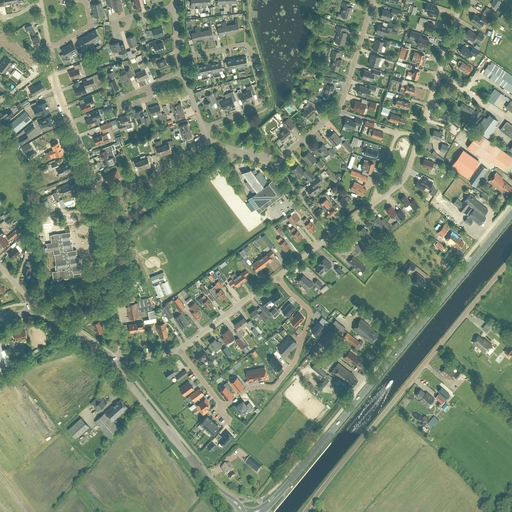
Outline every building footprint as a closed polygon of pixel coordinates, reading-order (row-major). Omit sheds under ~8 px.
[(106,0),(108,6),(114,5),(115,12),(123,10),(120,0),(106,0)] [(493,0),(490,4),(496,8),(501,1),(499,0),(493,0)] [(349,19),(353,7),(349,7),(350,3),(343,1),(341,6),(343,6),(340,14),(338,13),(337,17),(345,20),(346,18),(349,19)] [(93,11),(103,8),(101,2),(91,4),(93,11)] [(424,10),(429,12),(428,15),(432,17),(432,15),(437,16),(439,9),(435,8),(436,5),(432,4),(427,2),(424,10)] [(103,8),(93,11),(94,17),(104,15),(103,8)] [(404,12),(392,8),(391,11),(383,9),(380,17),(390,20),(392,14),(396,16),(397,14),(401,15),(401,13),(403,14),(404,12)] [(491,10),(487,15),(492,18),(495,13),(491,10)] [(474,14),(470,20),(480,27),(483,22),(486,24),(489,19),(482,15),(480,18),(474,14)] [(425,29),(432,31),(434,24),(427,22),(428,19),(420,17),(418,23),(426,26),(425,29)] [(235,23),(231,24),(233,34),(236,33),(235,30),(239,29),(237,18),(234,19),(235,23)] [(225,32),(223,21),(221,22),(222,26),(217,27),(219,37),(222,36),(222,33),(225,32)] [(225,21),(223,21),(225,32),(229,32),(230,35),(233,34),(231,24),(226,25),(225,21)] [(204,26),(205,30),(204,30),(206,39),(209,39),(209,36),(212,35),(210,24),(208,24),(208,25),(204,26)] [(378,24),(375,32),(376,32),(376,33),(381,35),(381,34),(386,35),(387,35),(389,30),(393,31),(394,28),(395,26),(394,25),(388,24),(387,27),(382,25),(378,24)] [(25,28),(26,31),(29,30),(31,35),(35,33),(33,28),(33,29),(32,25),(25,28)] [(152,29),(153,29),(149,30),(149,29),(146,30),(147,36),(150,35),(150,34),(154,33),(155,37),(164,34),(162,26),(152,29)] [(199,26),(197,27),(199,38),(203,37),(203,40),(206,39),(204,30),(200,31),(199,26)] [(334,42),(343,45),(345,38),(347,33),(346,32),(347,29),(336,26),(335,30),(338,30),(334,42)] [(199,38),(197,27),(194,27),(195,32),(191,33),(193,42),(196,42),(195,38),(199,38)] [(95,29),(89,32),(94,41),(100,38),(95,29)] [(417,41),(416,43),(427,47),(429,40),(421,38),(423,34),(406,29),(406,32),(410,33),(409,38),(417,41)] [(468,29),(464,36),(472,41),(475,37),(481,41),(484,35),(478,32),(477,34),(468,29)] [(84,36),(89,45),(94,41),(89,32),(84,36)] [(31,37),(36,48),(40,46),(40,44),(41,44),(39,39),(40,38),(38,34),(31,37)] [(127,37),(130,50),(135,48),(134,45),(136,44),(134,35),(127,37)] [(78,39),(83,48),(89,45),(84,36),(78,39)] [(375,40),(373,49),(380,51),(382,45),(388,47),(389,44),(390,41),(385,40),(384,42),(375,40)] [(120,45),(118,41),(110,44),(112,51),(118,49),(119,53),(125,51),(122,44),(120,45)] [(157,44),(156,41),(149,43),(151,49),(155,47),(156,52),(165,49),(163,41),(157,44)] [(68,44),(67,45),(72,55),(73,54),(76,52),(77,55),(81,52),(80,49),(77,51),(75,47),(72,42),(68,44)] [(67,45),(61,48),(64,54),(66,58),(72,55),(67,45)] [(463,45),(459,51),(463,54),(462,54),(468,58),(471,53),(475,56),(478,51),(472,47),(470,50),(463,45)] [(402,46),(398,57),(403,58),(406,59),(408,52),(407,52),(409,48),(402,46)] [(340,64),(341,60),(337,59),(339,52),(332,50),(330,57),(333,58),(330,68),(338,70),(339,64),(340,64)] [(424,55),(416,52),(414,52),(411,61),(415,63),(415,62),(420,63),(420,64),(423,65),(424,60),(422,60),(424,55)] [(380,61),(381,58),(371,54),(370,58),(368,64),(377,67),(379,61),(380,61)] [(245,56),(239,57),(242,72),(245,71),(244,66),(247,65),(245,56)] [(6,57),(2,62),(14,72),(16,69),(11,66),(13,63),(6,57)] [(239,57),(233,58),(235,68),(238,67),(239,73),(242,72),(239,57)] [(235,68),(233,58),(226,60),(229,75),(232,74),(231,68),(235,68)] [(160,70),(168,66),(165,59),(157,62),(156,59),(151,61),(153,66),(158,64),(160,70)] [(460,65),(458,67),(463,71),(463,72),(464,73),(465,73),(466,74),(466,73),(467,73),(471,68),(468,66),(460,60),(458,63),(460,65)] [(214,62),(217,77),(218,77),(220,76),(219,71),(222,70),(222,68),(222,66),(223,65),(222,61),(221,61),(220,61),(214,62)] [(0,64),(0,69),(4,72),(5,73),(7,70),(12,74),(14,72),(2,62),(0,64)] [(135,72),(139,80),(147,76),(144,68),(146,66),(144,62),(139,64),(141,70),(135,72)] [(214,78),(217,77),(214,62),(208,63),(210,72),(213,72),(214,78)] [(511,92),(511,75),(491,62),(489,64),(488,63),(484,70),(485,71),(483,73),(511,92)] [(69,71),(71,78),(80,75),(78,69),(81,68),(80,63),(74,66),(75,69),(69,71)] [(207,73),(210,72),(208,63),(202,64),(205,79),(206,79),(208,79),(207,73)] [(202,80),(205,79),(202,64),(195,66),(197,73),(197,75),(201,74),(202,80)] [(120,75),(124,86),(132,82),(129,76),(133,74),(130,67),(124,69),(125,73),(120,75)] [(364,69),(362,78),(372,81),(374,75),(379,77),(380,73),(381,71),(373,69),(372,72),(364,69)] [(418,75),(419,71),(413,69),(412,73),(408,71),(406,75),(409,76),(411,77),(416,79),(417,78),(418,75)] [(114,79),(113,77),(116,76),(114,71),(108,73),(111,81),(108,82),(112,91),(119,88),(115,79),(114,79)] [(95,85),(93,78),(94,78),(93,75),(86,78),(87,80),(83,82),(84,84),(75,87),(77,95),(87,92),(85,88),(95,85)] [(331,82),(332,79),(325,77),(323,83),(326,84),(322,96),(323,96),(322,98),(326,100),(327,97),(330,98),(334,86),(330,85),(330,82),(331,82)] [(45,89),(41,82),(34,86),(33,85),(29,88),(34,97),(36,95),(36,94),(45,89)] [(404,94),(405,91),(412,93),(414,87),(406,85),(406,86),(401,84),(399,92),(404,94)] [(247,90),(244,91),(248,100),(253,98),(251,94),(254,93),(251,85),(245,87),(247,90)] [(374,92),(375,86),(369,85),(368,88),(359,85),(357,93),(368,97),(369,90),(374,92)] [(248,100),(244,91),(241,93),(240,89),(237,90),(238,91),(235,92),(238,99),(240,98),(242,103),(248,100)] [(224,94),(226,99),(229,108),(235,106),(233,101),(236,100),(232,91),(227,93),(224,94)] [(204,103),(208,113),(215,111),(212,103),(215,102),(212,93),(206,95),(209,102),(204,103)] [(85,102),(80,104),(83,112),(92,108),(90,104),(94,102),(92,95),(88,96),(84,98),(85,102)] [(229,108),(226,99),(223,100),(222,97),(216,99),(219,106),(222,105),(224,110),(229,108)] [(302,111),(301,111),(304,114),(302,116),(304,119),(307,117),(308,119),(309,118),(308,118),(315,112),(316,112),(313,108),(316,105),(317,106),(317,105),(307,99),(308,100),(306,103),(307,104),(303,107),(305,109),(302,111)] [(169,102),(171,107),(170,108),(172,112),(174,111),(182,108),(180,102),(177,103),(175,100),(169,102)] [(375,103),(369,101),(366,100),(365,104),(355,101),(352,109),(363,112),(364,107),(373,110),(375,103)] [(396,100),(395,104),(400,105),(400,106),(407,109),(409,103),(401,100),(401,101),(396,100)] [(38,105),(38,107),(39,109),(40,109),(41,112),(41,114),(49,111),(48,107),(46,102),(38,105)] [(466,116),(470,119),(474,114),(478,117),(482,112),(477,109),(475,112),(473,110),(473,109),(470,107),(469,108),(462,102),(459,106),(468,113),(466,116)] [(159,104),(149,107),(152,115),(158,114),(160,119),(166,118),(164,112),(161,113),(159,104)] [(0,119),(0,120),(4,117),(6,120),(13,114),(9,109),(6,111),(4,108),(0,111),(0,119)] [(181,115),(185,114),(182,108),(174,111),(176,115),(174,115),(176,120),(182,118),(181,115)] [(145,117),(143,109),(135,111),(138,123),(144,121),(145,124),(151,123),(149,116),(145,117)] [(86,119),(89,126),(98,122),(96,118),(101,116),(98,110),(90,113),(92,117),(86,119)] [(25,124),(31,119),(32,119),(25,111),(20,115),(24,119),(22,121),(25,124)] [(439,112),(437,119),(445,121),(448,113),(445,113),(445,114),(439,112)] [(6,127),(10,132),(20,124),(18,122),(22,119),(18,114),(10,120),(12,123),(6,127)] [(133,127),(131,123),(132,123),(129,114),(120,117),(122,124),(118,125),(120,131),(127,129),(126,126),(127,128),(133,127)] [(395,122),(395,121),(403,124),(405,118),(391,114),(389,120),(395,122)] [(489,115),(478,130),(491,139),(501,125),(489,115)] [(53,118),(52,118),(51,116),(45,118),(38,121),(41,128),(48,125),(54,123),(53,120),(53,119),(53,118)] [(456,116),(451,122),(458,127),(462,121),(456,116)] [(287,129),(292,125),(293,124),(288,117),(283,122),(284,124),(283,125),(285,127),(276,134),(282,140),(290,133),(287,129)] [(346,118),(343,125),(353,129),(355,124),(359,126),(361,120),(355,118),(354,121),(346,118)] [(184,120),(177,123),(180,132),(190,128),(188,122),(185,123),(184,120)] [(100,125),(103,132),(113,128),(111,121),(100,125)] [(511,125),(506,121),(500,130),(511,138),(511,144),(509,149),(511,151),(511,125)] [(190,128),(180,132),(183,141),(191,138),(190,135),(192,134),(190,128)] [(367,135),(380,139),(383,132),(369,128),(367,135)] [(433,130),(431,136),(440,139),(442,131),(439,130),(439,132),(433,130)] [(327,137),(334,145),(341,139),(334,131),(327,137)] [(511,157),(478,132),(467,146),(490,163),(493,159),(505,167),(511,157)] [(109,139),(106,133),(101,135),(93,138),(96,143),(98,142),(99,143),(109,139)] [(17,138),(13,140),(17,145),(25,141),(22,137),(18,139),(17,138)] [(156,145),(153,146),(155,152),(155,154),(156,154),(159,153),(159,155),(165,153),(162,145),(161,140),(155,142),(156,145)] [(166,144),(162,145),(165,153),(171,151),(170,147),(173,146),(171,140),(165,142),(166,144)] [(341,143),(349,152),(353,148),(345,140),(341,143)] [(365,146),(364,149),(366,150),(364,153),(368,154),(367,155),(372,156),(375,157),(376,155),(378,149),(377,149),(374,148),(373,148),(374,144),(364,141),(363,145),(365,146)] [(29,143),(21,148),(24,152),(32,147),(29,143)] [(112,150),(116,149),(114,143),(102,148),(103,151),(100,152),(101,154),(112,150)] [(335,152),(332,149),(331,147),(328,149),(323,143),(317,149),(319,152),(319,153),(323,158),(328,153),(331,156),(334,154),(335,155),(336,153),(335,152)] [(439,150),(446,152),(448,145),(442,143),(439,150)] [(48,151),(51,158),(63,154),(60,147),(48,151)] [(32,148),(25,152),(29,159),(36,154),(32,148)] [(467,178),(479,161),(462,149),(451,166),(467,178)] [(115,156),(112,150),(101,154),(101,156),(99,156),(101,160),(103,159),(103,161),(115,156)] [(302,156),(309,165),(316,159),(308,151),(302,156)] [(433,155),(440,161),(443,158),(435,153),(433,155)] [(140,157),(141,160),(144,167),(150,165),(149,162),(152,161),(149,154),(145,156),(144,155),(141,156),(140,157)] [(115,156),(103,161),(105,165),(111,163),(112,164),(114,163),(114,162),(117,161),(115,156)] [(144,167),(141,160),(137,161),(136,159),(131,161),(134,167),(137,166),(138,170),(144,167)] [(320,167),(321,169),(323,167),(325,166),(324,164),(320,159),(316,163),(320,167)] [(364,165),(363,170),(370,172),(372,167),(373,167),(374,163),(368,161),(368,160),(364,159),(362,164),(364,165)] [(435,168),(436,164),(433,162),(424,159),(422,166),(431,169),(431,167),(435,168)] [(57,169),(60,175),(65,173),(65,172),(73,169),(70,162),(62,165),(63,167),(57,169)] [(304,170),(298,164),(292,170),(298,177),(303,173),(310,181),(315,177),(307,168),(304,170)] [(482,165),(469,182),(473,184),(474,183),(476,184),(487,170),(486,168),(482,165)] [(255,175),(251,169),(249,170),(241,172),(248,180),(245,182),(254,194),(248,198),(249,200),(255,208),(259,213),(283,195),(272,180),(271,181),(270,180),(268,181),(267,180),(265,176),(264,176),(260,171),(255,175)] [(104,175),(105,177),(106,182),(120,177),(117,170),(104,175)] [(507,195),(511,188),(511,187),(502,179),(503,177),(496,172),(488,181),(502,192),(503,191),(507,195)] [(360,173),(358,179),(366,182),(368,176),(360,173)] [(316,184),(321,180),(322,179),(320,176),(318,177),(318,176),(316,178),(313,180),(315,183),(312,185),(306,189),(307,190),(306,191),(308,193),(309,193),(311,195),(320,189),(317,185),(316,184)] [(422,189),(424,186),(428,189),(432,182),(427,179),(423,177),(421,181),(418,179),(415,185),(422,189)] [(69,183),(72,191),(71,191),(71,192),(72,192),(73,195),(80,192),(79,189),(80,188),(77,180),(69,183)] [(350,189),(354,192),(362,196),(366,189),(362,187),(363,186),(354,181),(350,189)] [(62,189),(59,191),(60,194),(64,193),(64,195),(71,192),(71,191),(72,191),(69,183),(61,186),(62,189)] [(49,202),(55,200),(59,198),(57,191),(52,193),(52,194),(47,196),(49,202)] [(488,210),(474,199),(475,198),(469,193),(462,203),(456,199),(453,203),(458,207),(457,208),(463,212),(464,211),(468,215),(464,220),(470,225),(473,220),(474,221),(479,225),(486,217),(483,215),(488,210)] [(348,202),(347,201),(351,199),(347,196),(344,198),(343,196),(342,196),(340,194),(337,196),(339,199),(338,199),(343,206),(348,202)] [(410,202),(404,195),(399,199),(404,206),(408,203),(413,209),(418,205),(413,199),(410,202)] [(332,213),(335,211),(326,199),(325,199),(319,204),(323,208),(322,209),(324,212),(327,216),(332,213)] [(40,201),(44,213),(51,211),(48,200),(40,201)] [(245,203),(251,211),(253,209),(255,208),(249,200),(248,202),(245,203)] [(390,217),(391,217),(392,219),(395,217),(398,221),(405,215),(400,209),(396,212),(391,206),(385,210),(390,217)] [(291,215),(296,221),(300,219),(295,212),(291,215)] [(377,216),(372,221),(378,228),(381,225),(384,227),(389,232),(393,228),(389,223),(388,224),(383,218),(380,220),(377,216)] [(310,231),(314,228),(310,221),(309,222),(306,217),(302,220),(305,224),(305,225),(310,231)] [(437,233),(441,237),(449,228),(444,224),(437,233)] [(297,241),(302,237),(297,231),(296,231),(293,227),(290,230),(293,234),(292,234),(297,241)] [(366,231),(363,227),(358,231),(363,237),(369,233),(367,230),(366,231)] [(9,243),(2,235),(4,234),(0,228),(0,242),(4,247),(9,243)] [(14,230),(7,237),(10,240),(17,234),(14,230)] [(80,268),(81,268),(80,264),(78,265),(78,261),(79,261),(78,257),(76,257),(76,253),(77,253),(76,249),(73,250),(72,243),(71,243),(69,236),(70,236),(70,231),(50,235),(51,242),(46,243),(47,247),(45,247),(46,251),(48,251),(53,250),(54,254),(56,264),(55,264),(56,271),(52,271),(53,279),(57,278),(57,279),(61,279),(61,278),(65,277),(65,278),(69,278),(69,275),(73,274),(81,272),(80,268)] [(451,243),(458,248),(463,242),(459,239),(460,238),(457,235),(452,231),(445,239),(451,244),(451,243)] [(261,237),(270,248),(273,245),(265,234),(261,237)] [(284,250),(289,247),(284,240),(283,241),(280,236),(277,239),(280,243),(279,244),(284,250)] [(441,250),(444,246),(438,240),(438,241),(435,244),(434,245),(441,250)] [(354,246),(361,252),(364,247),(357,242),(354,246)] [(8,253),(12,258),(20,252),(15,246),(13,249),(8,253)] [(263,256),(268,263),(272,259),(270,257),(274,254),(272,250),(268,253),(267,253),(263,256)] [(257,271),(259,269),(263,266),(268,263),(263,256),(258,260),(254,263),(252,264),(257,271)] [(353,265),(354,265),(353,267),(357,270),(359,269),(362,272),(365,267),(357,260),(353,256),(351,257),(347,261),(352,266),(353,265)] [(325,271),(331,265),(324,258),(318,264),(319,264),(315,269),(320,274),(324,269),(325,271)] [(25,267),(23,274),(24,274),(24,275),(27,276),(27,275),(28,275),(28,274),(30,275),(32,262),(27,261),(26,264),(25,267)] [(412,270),(415,266),(409,261),(402,270),(406,273),(410,269),(412,270)] [(335,269),(341,276),(345,273),(338,266),(335,269)] [(237,276),(242,282),(246,279),(244,276),(248,273),(246,270),(242,273),(242,272),(237,276)] [(156,297),(171,291),(167,280),(164,281),(162,278),(165,277),(163,271),(150,276),(152,282),(153,282),(154,285),(157,295),(155,295),(156,297)] [(217,275),(222,282),(226,279),(221,272),(217,275)] [(242,282),(237,276),(234,272),(230,276),(233,279),(232,279),(233,280),(229,283),(231,286),(235,283),(237,286),(242,282)] [(422,278),(422,277),(417,273),(410,281),(418,287),(419,285),(423,288),(427,282),(422,278)] [(303,275),(297,280),(301,285),(300,287),(300,288),(302,289),(303,289),(304,288),(307,291),(313,284),(308,279),(308,280),(303,275)] [(313,283),(318,288),(322,284),(317,279),(313,283)] [(215,297),(218,295),(221,299),(226,295),(221,289),(220,289),(219,288),(222,286),(218,280),(215,283),(216,284),(209,289),(215,297)] [(199,285),(206,293),(208,292),(202,283),(199,285)] [(319,290),(322,293),(329,287),(326,284),(319,290)] [(273,292),(261,301),(264,305),(272,300),(274,303),(283,296),(278,290),(274,293),(273,292)] [(132,295),(132,293),(129,294),(129,295),(123,297),(125,303),(134,301),(132,295)] [(207,299),(203,295),(200,298),(203,302),(202,302),(207,308),(212,305),(207,299)] [(151,309),(150,303),(152,302),(151,299),(151,297),(148,297),(137,300),(138,302),(137,302),(137,303),(126,305),(129,320),(141,317),(140,312),(143,311),(143,310),(151,309)] [(174,300),(181,309),(185,306),(178,297),(174,300)] [(190,312),(195,318),(196,318),(198,317),(198,316),(200,314),(196,308),(198,307),(194,302),(188,306),(192,311),(190,312)] [(289,303),(281,311),(288,317),(291,314),(290,313),(295,308),(289,303)] [(162,307),(169,318),(173,315),(166,304),(162,307)] [(148,311),(149,319),(157,317),(155,309),(148,311)] [(253,310),(249,313),(253,318),(256,316),(259,320),(261,318),(263,320),(267,317),(262,311),(262,310),(258,313),(257,311),(256,310),(255,309),(254,309),(253,310)] [(91,320),(96,332),(103,330),(100,320),(103,319),(100,312),(94,314),(96,319),(91,320)] [(291,315),(288,318),(296,326),(304,318),(298,312),(293,316),(291,315)] [(174,318),(176,321),(180,328),(186,324),(187,323),(181,313),(174,318)] [(483,330),(484,327),(477,323),(480,318),(474,315),(470,322),(483,330)] [(244,317),(238,321),(242,326),(245,324),(250,330),(251,329),(255,334),(259,332),(250,320),(247,322),(244,317)] [(366,338),(371,342),(378,334),(369,327),(370,326),(361,318),(352,329),(365,339),(366,338)] [(238,321),(234,324),(238,330),(236,331),(240,337),(240,338),(243,342),(245,341),(241,336),(244,334),(240,328),(242,326),(238,321)] [(323,325),(317,321),(311,330),(317,335),(323,325)] [(143,322),(135,323),(136,327),(135,327),(136,331),(144,330),(143,322)] [(168,336),(164,322),(156,324),(157,331),(159,331),(161,337),(168,336)] [(331,328),(321,340),(327,345),(337,333),(331,328)] [(228,342),(232,339),(233,340),(235,339),(227,329),(222,333),(224,336),(221,338),(225,344),(226,343),(228,342)] [(27,337),(25,330),(14,333),(12,334),(13,337),(15,336),(16,340),(27,337)] [(344,335),(343,337),(355,347),(357,349),(357,348),(361,344),(359,342),(347,332),(344,335)] [(289,336),(285,339),(293,347),(296,343),(289,336)] [(492,345),(484,338),(483,339),(479,336),(473,342),(478,347),(479,346),(481,347),(481,348),(486,353),(492,345)] [(235,340),(241,348),(244,345),(238,337),(235,340)] [(215,351),(221,346),(218,341),(217,342),(214,339),(209,343),(215,351)] [(285,339),(281,344),(288,351),(293,347),(285,339)] [(9,341),(12,353),(20,351),(19,347),(15,348),(13,340),(9,341)] [(0,366),(0,367),(0,366),(0,374),(2,374),(13,367),(7,348),(2,350),(0,342),(0,366)] [(281,344),(277,347),(285,355),(288,351),(281,344)] [(194,354),(198,360),(207,354),(202,348),(194,354)] [(350,362),(353,364),(358,358),(349,351),(344,357),(350,362)] [(46,361),(50,357),(47,352),(42,356),(46,361)] [(274,355),(267,361),(276,371),(283,365),(274,355)] [(330,372),(336,377),(334,379),(336,381),(338,379),(340,376),(341,377),(344,374),(345,375),(349,371),(338,362),(330,372)] [(311,367),(323,377),(326,373),(314,363),(311,367)] [(169,367),(164,371),(169,378),(172,375),(174,373),(179,370),(174,364),(171,366),(169,367)] [(441,372),(449,379),(454,373),(446,366),(441,372)] [(265,367),(255,369),(256,374),(257,379),(260,378),(260,379),(267,378),(265,367)] [(255,369),(246,371),(248,382),(255,380),(254,380),(257,379),(256,374),(255,369)] [(453,375),(457,379),(462,373),(459,370),(456,373),(455,373),(453,375)] [(340,376),(338,379),(342,382),(343,381),(352,388),(358,380),(353,377),(354,375),(349,371),(345,375),(344,374),(341,377),(340,376)] [(237,377),(230,382),(237,391),(244,386),(237,377)] [(193,388),(188,381),(179,388),(184,395),(193,388)] [(232,395),(225,386),(219,391),(226,400),(232,395)] [(450,394),(441,387),(437,391),(439,393),(438,394),(435,397),(442,404),(450,394)] [(194,400),(203,393),(199,388),(190,395),(194,400)] [(421,390),(416,395),(420,399),(419,400),(427,407),(434,399),(426,392),(425,393),(421,390)] [(90,403),(97,411),(107,402),(100,394),(90,403)] [(205,398),(195,405),(199,409),(201,407),(204,410),(209,406),(206,403),(208,402),(205,398)] [(127,407),(120,399),(113,406),(112,405),(104,412),(94,421),(109,437),(119,428),(113,421),(124,411),(123,410),(127,407)] [(242,400),(235,406),(241,413),(247,408),(250,412),(250,411),(254,408),(249,402),(246,404),(242,400)] [(427,423),(429,425),(431,426),(434,423),(435,424),(439,420),(434,415),(427,423)] [(206,416),(200,423),(204,427),(210,419),(206,416)] [(68,429),(76,438),(89,426),(81,417),(68,429)] [(210,419),(204,427),(208,430),(215,423),(210,419)] [(215,423),(208,430),(212,434),(213,433),(214,432),(219,427),(215,423)] [(232,436),(226,431),(222,436),(218,440),(224,445),(232,436)] [(215,445),(211,442),(207,447),(211,450),(215,445)] [(247,460),(245,463),(255,472),(259,467),(261,469),(262,468),(253,460),(250,463),(247,460)] [(235,476),(232,472),(234,470),(229,464),(221,469),(226,475),(227,475),(230,480),(235,476)]
